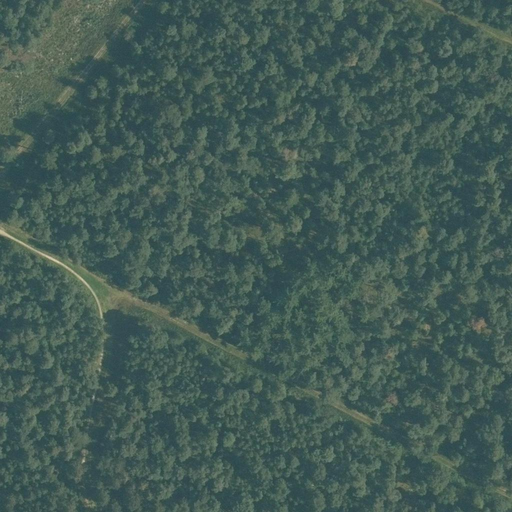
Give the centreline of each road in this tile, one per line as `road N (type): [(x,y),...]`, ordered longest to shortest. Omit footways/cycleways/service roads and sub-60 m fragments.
road 1 (track): [(106,284),(438,451)]
road 2 (track): [(97,511),(86,475),(110,355),(106,284)]
road 3 (track): [(145,0),(0,165)]
road 4 (track): [(106,284),(0,224)]
